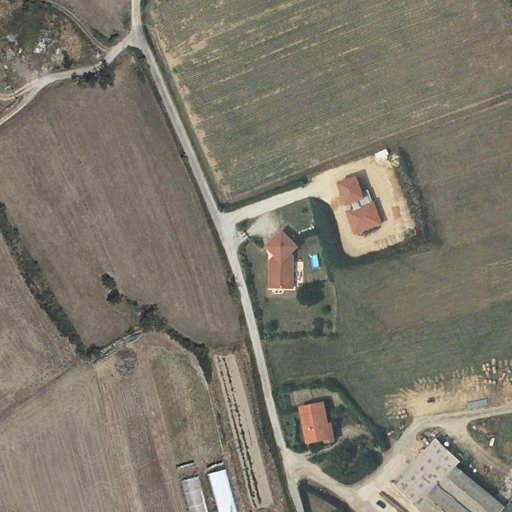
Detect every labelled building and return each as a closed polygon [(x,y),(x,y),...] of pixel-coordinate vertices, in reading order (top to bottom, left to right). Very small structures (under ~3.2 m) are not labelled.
[(271,236),(270,288),(295,288),(296,236),(271,236)] [(316,398),(294,403),(300,437),(315,435),(315,438),(327,436),(324,417),(320,418),(316,398)] [(391,483),(415,504),(456,461),(457,459),(433,438),(391,483)] [(438,480),(475,511),(497,511),(505,504),(456,461),(438,480)] [(424,511),(475,511),(438,480),(415,504),(424,511)]
